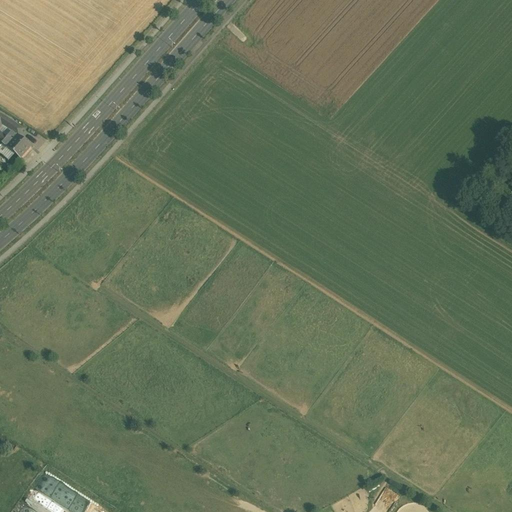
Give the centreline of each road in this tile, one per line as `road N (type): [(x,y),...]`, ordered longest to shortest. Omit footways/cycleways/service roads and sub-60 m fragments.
road 1 (primary): [(0,240),(230,0)]
road 2 (primary): [(199,0),(55,164),(0,214)]
